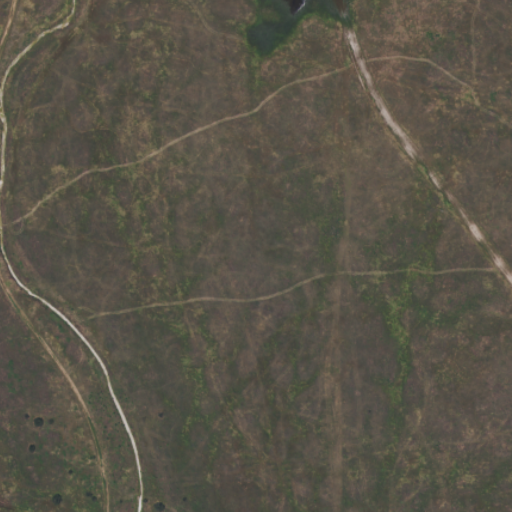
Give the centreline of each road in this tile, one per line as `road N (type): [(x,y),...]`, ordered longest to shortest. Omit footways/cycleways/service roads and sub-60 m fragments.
road 1 (track): [(9,0),(0,53),(24,326),(68,386),(101,457),(99,511)]
road 2 (track): [(333,0),(383,118),(511,285)]
